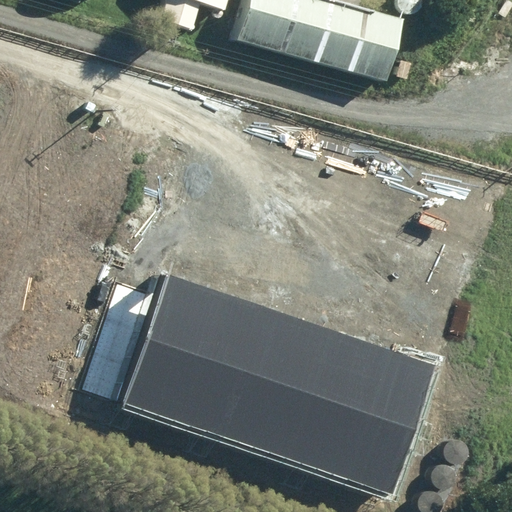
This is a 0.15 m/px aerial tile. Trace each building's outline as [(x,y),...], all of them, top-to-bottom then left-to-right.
[(225,10),(228,0),(168,0),(162,22),(193,31),(201,3),(225,10)] [(246,0),(236,39),(387,81),(394,57),(405,20),(397,17),(359,7),(335,0),(246,0)] [(412,63),(401,60),(397,77),(407,79),(412,63)] [(0,96),(0,317),(93,107),(11,71),(0,96)] [(122,177),(136,144),(102,129),(59,224),(115,248),(142,186),(122,177)] [(433,366),(166,275),(121,407),(387,498),(433,366)] [(444,456),(447,459),(451,461),(455,461),(459,460),(463,458),(465,455),(467,451),(466,447),(465,443),(462,440),(459,437),(454,437),(451,437),(447,439),(445,441),(443,445),(442,448),(442,452),(444,456)] [(421,510),(423,511),(439,511),(442,509),(443,505),(443,501),(442,497),(439,494),(435,491),(431,491),(428,491),(424,493),(422,495),(420,499),(419,502),(419,506),(421,510)]
